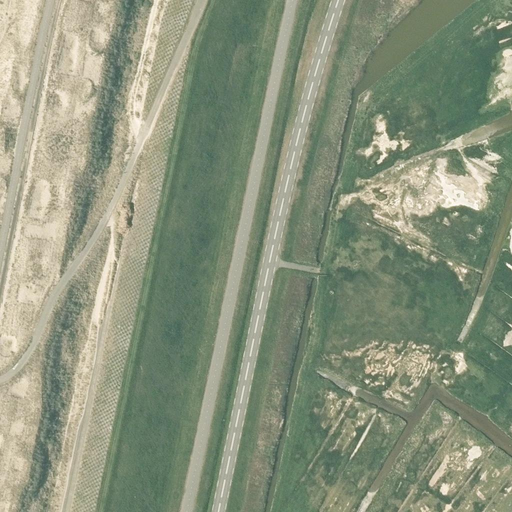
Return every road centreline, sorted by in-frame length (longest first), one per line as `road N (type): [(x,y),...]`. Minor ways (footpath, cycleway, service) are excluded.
road 1 (tertiary): [(218,511),(295,144),(338,0)]
road 2 (unknown): [(162,0),(61,511)]
